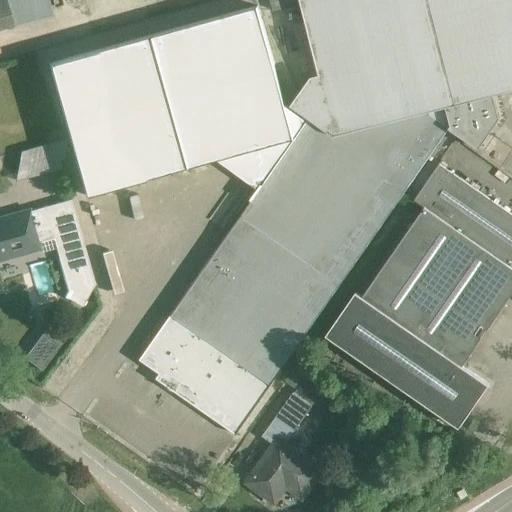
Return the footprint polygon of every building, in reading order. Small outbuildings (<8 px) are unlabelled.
[(0,0),(0,28),(13,25),(14,30),(53,19),(47,0),(0,0)] [(493,94),(511,89),(511,0),(270,0),(273,10),(301,3),(319,74),(311,76),(290,104),(308,117),(317,123),(318,124),(333,135),(334,133),(409,185),(449,128),(478,148),(499,118),(493,94)] [(225,157),(262,183),(307,119),(307,118),(286,104),(286,103),(259,6),(256,6),(132,40),(50,63),(50,64),(76,159),(86,195),(112,187),(162,174),(225,157)] [(333,135),(318,124),(317,123),(308,117),(307,118),(307,119),(262,183),(139,359),(178,386),(175,391),(235,433),(409,185),(334,133),(333,135)] [(462,365),(511,293),(511,214),(439,163),(414,199),(424,206),(362,296),(355,291),(325,334),(459,427),(489,384),(462,365)] [(0,258),(41,247),(42,251),(55,247),(58,258),(57,258),(67,292),(64,297),(82,306),(95,286),(71,199),(0,219),(0,258)] [(262,436),(275,445),(248,482),(274,500),(285,484),(302,495),(320,470),(284,444),(320,394),(303,382),(294,393),(293,392),(262,436)]
